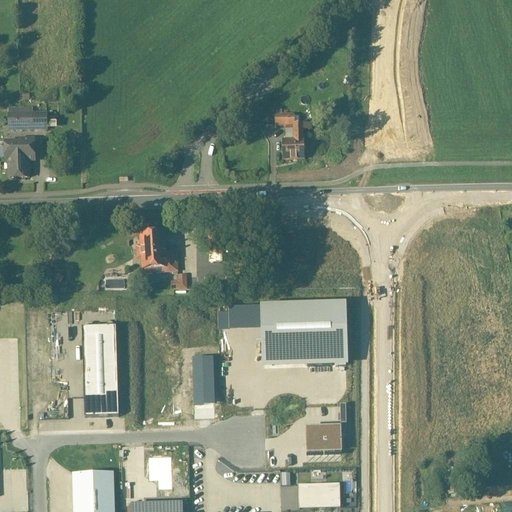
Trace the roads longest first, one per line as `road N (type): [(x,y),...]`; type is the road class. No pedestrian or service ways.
road 1 (tertiary): [(385,511),(382,228)]
road 2 (unclassified): [(195,201),(207,137),(347,0)]
road 3 (residential): [(41,511),(40,452),(47,444),(236,438)]
road 4 (secondary): [(0,208),(195,201)]
road 5 (unclassified): [(383,161),(390,0)]
road 6 (secondary): [(195,201),(349,195)]
